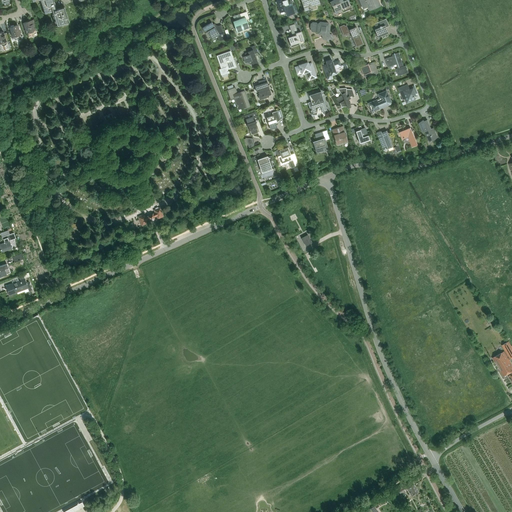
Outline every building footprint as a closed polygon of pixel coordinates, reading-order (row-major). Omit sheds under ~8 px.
[(69,22),(66,12),(64,7),(57,10),(53,0),(31,0),(32,2),(37,0),(39,0),(44,14),(52,11),(56,26),(69,22)] [(281,0),(276,2),(280,13),(286,11),(288,16),(295,14),(292,6),(289,7),(286,0),(282,1),(281,0)] [(319,3),(318,0),(300,0),(304,11),(310,9),(311,10),(316,8),(315,5),(319,3)] [(343,12),(352,9),(348,0),(346,0),(340,2),(339,0),(335,0),(331,2),(335,12),(336,14),(339,13),(338,11),(342,9),(343,12)] [(359,0),(363,8),(368,6),(369,9),(369,10),(380,5),(377,0),(359,0)] [(238,20),(233,22),(237,32),(241,30),(242,31),(245,30),(245,29),(249,27),(248,24),(246,21),(247,20),(244,12),(241,14),(243,18),(241,19),(241,18),(238,19),(238,20)] [(37,25),(35,19),(23,23),(27,33),(29,33),(30,33),(33,32),(34,31),(35,31),(33,26),(37,25)] [(382,38),(388,36),(387,33),(388,33),(386,28),(389,26),(386,19),(375,23),(377,28),(374,29),(378,37),(381,36),(382,38)] [(220,41),(226,39),(223,30),(217,32),(212,22),(202,28),(205,33),(208,39),(211,37),(212,39),(217,36),(220,41)] [(329,34),(330,26),(328,23),(320,22),(317,24),(316,23),(313,22),(311,24),(310,28),(311,30),(312,30),(312,31),(316,32),(319,35),(322,35),(323,39),(325,39),(328,42),(330,42),(334,38),(331,34),(329,34)] [(19,36),(21,35),(18,25),(10,27),(13,38),(14,38),(14,39),(15,40),(18,39),(19,37),(19,36)] [(344,25),(340,27),(343,35),(349,33),(349,32),(350,32),(356,47),(363,44),(356,27),(349,30),(349,31),(348,31),(346,25),(345,26),(344,25)] [(288,38),(291,47),(299,45),(299,43),(304,41),(301,32),(297,33),(295,27),(290,29),(293,36),(288,38)] [(252,64),(257,62),(254,54),(257,53),(255,46),(251,47),(253,50),(248,52),(245,54),(246,56),(243,57),(245,63),(249,62),(250,65),(252,64)] [(236,67),(230,51),(217,56),(221,69),(219,70),(221,75),(227,73),(228,73),(229,73),(229,71),(228,72),(227,69),(232,67),(233,68),(236,67)] [(385,59),(388,67),(396,65),(398,69),(397,69),(399,75),(401,74),(402,76),(402,74),(408,72),(406,66),(404,67),(399,53),(395,54),(395,53),(394,53),(395,56),(385,59)] [(323,67),(324,70),(327,80),(332,79),(331,75),(336,74),(334,69),(341,66),(339,61),(332,63),(331,60),(326,61),(327,65),(323,66),(324,67),(323,67)] [(309,67),(307,63),(299,66),(300,66),(296,68),(298,74),(302,73),(302,74),(306,72),(309,80),(316,77),(312,66),(309,67)] [(360,67),(356,67),(359,76),(363,74),(363,75),(368,73),(369,78),(378,74),(374,63),(368,65),(368,64),(360,67)] [(271,94),(267,82),(266,79),(258,82),(260,86),(258,86),(255,87),(255,86),(256,92),(258,91),(260,98),(268,95),(269,96),(270,95),(271,95),(271,94)] [(407,89),(406,86),(399,88),(403,99),(405,98),(407,103),(416,100),(414,96),(416,96),(415,94),(417,93),(414,86),(407,89)] [(243,108),(244,109),(250,107),(244,91),(237,94),(235,88),(227,90),(231,99),(234,98),(238,110),(243,108)] [(351,97),(355,97),(352,90),(346,89),(346,88),(338,89),(341,95),(342,94),(342,95),(336,99),(339,104),(340,103),(341,107),(350,107),(350,102),(349,102),(348,100),(351,98),(350,97),(351,97)] [(308,102),(312,116),(316,115),(318,109),(321,106),(323,113),(327,111),(321,91),(309,95),(311,101),(308,102)] [(372,109),(372,111),(391,104),(391,103),(386,91),(378,95),(380,99),(374,102),(374,101),(368,103),(371,110),(372,109)] [(277,111),(272,113),(273,115),(266,117),(268,122),(267,122),(268,124),(270,130),(277,127),(275,122),(276,121),(276,119),(279,118),(277,111)] [(255,112),(245,116),(246,119),(247,124),(247,126),(248,126),(251,135),(258,132),(255,123),(256,123),(255,121),(258,120),(255,112)] [(433,141),(438,137),(434,130),(432,131),(427,120),(424,121),(423,120),(419,123),(423,133),(425,131),(430,141),(433,140),(433,141)] [(334,135),(337,144),(347,141),(344,132),(342,127),(343,126),(332,130),(334,135)] [(356,132),(360,143),(370,140),(366,130),(364,130),(364,129),(362,129),(361,126),(354,128),(355,132),(356,132)] [(408,137),(412,147),(418,145),(411,128),(407,129),(405,126),(397,129),(399,133),(400,133),(402,139),(408,137)] [(384,148),(387,146),(388,149),(389,149),(388,148),(393,147),(394,148),(391,141),(392,141),(392,140),(392,139),(391,139),(391,138),(391,137),(391,136),(391,137),(390,137),(387,130),(387,131),(382,133),(381,131),(377,133),(384,148)] [(318,140),(313,141),(317,152),(328,149),(324,138),(322,132),(317,134),(318,140)] [(289,162),(291,168),(298,166),(295,157),(292,158),(288,147),(279,150),(279,149),(276,151),(278,157),(281,165),(284,164),(284,163),(289,162)] [(268,157),(268,156),(257,160),(261,170),(264,169),(265,172),(272,169),(271,166),(275,164),(272,156),(268,157)] [(157,216),(158,219),(163,216),(162,213),(162,212),(162,211),(161,211),(160,208),(154,210),(155,213),(147,216),(145,217),(144,215),(138,217),(142,225),(148,223),(147,220),(149,219),(154,217),(157,216)] [(132,223),(127,225),(129,232),(135,229),(132,223)] [(11,248),(9,241),(16,238),(14,233),(8,235),(9,238),(0,241),(0,246),(2,252),(11,248)] [(312,242),(308,235),(302,238),(306,246),(312,242)] [(24,259),(22,253),(12,257),(15,263),(24,259)] [(0,277),(4,277),(3,275),(7,274),(10,273),(10,272),(11,272),(9,268),(9,269),(7,264),(3,266),(2,265),(0,265),(0,277)] [(24,275),(23,275),(17,277),(19,282),(11,285),(10,284),(6,286),(6,285),(8,290),(10,296),(9,294),(18,291),(19,293),(22,291),(28,289),(29,291),(32,290),(29,282),(27,283),(26,281),(25,279),(30,277),(29,273),(24,275)] [(511,358),(511,345),(509,341),(502,345),(511,359),(511,358)] [(511,364),(504,351),(492,358),(503,377),(509,373),(511,375),(509,376),(509,377),(509,378),(510,380),(511,380),(511,381),(511,364)] [(405,491),(401,483),(396,486),(400,494),(405,491)] [(418,492),(414,485),(407,488),(412,496),(418,492)] [(65,511),(72,511),(86,506),(83,499),(63,508),(65,511)]
